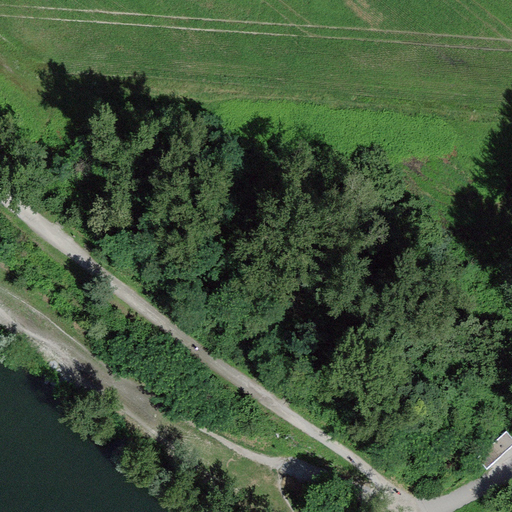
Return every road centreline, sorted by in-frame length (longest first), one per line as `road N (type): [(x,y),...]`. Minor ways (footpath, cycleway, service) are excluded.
road 1 (track): [(0,194),(371,473),(410,511)]
road 2 (track): [(399,511),(181,420),(0,289)]
